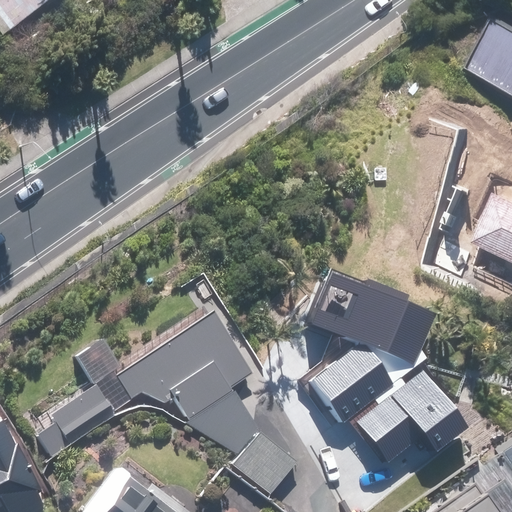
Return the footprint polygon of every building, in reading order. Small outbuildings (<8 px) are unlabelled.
[(0,0),(0,35),(43,2),(45,4),(49,0),(0,0)] [(461,73),(511,102),(511,32),(492,21),(461,73)] [(511,148),(510,148),(503,167),(511,170),(511,148)] [(471,248),(511,268),(511,208),(494,200),(471,248)] [(352,416),(386,464),(423,433),(437,452),(469,427),(424,370),(405,384),(401,379),(428,360),(422,351),(439,314),(409,301),(411,294),(370,278),(368,285),(334,271),(312,324),(360,341),(308,379),(345,422),(352,416)] [(221,392),(246,376),(243,371),(238,373),(201,317),(117,373),(102,350),(99,352),(92,343),(68,359),(88,389),(43,420),(48,426),(29,439),(45,462),(113,417),(110,413),(130,400),(169,407),(181,425),(224,397),(221,392)] [(289,465),(251,435),(226,468),(264,497),(289,465)] [(11,511),(10,509),(36,496),(10,447),(0,452),(0,511),(11,511)] [(164,511),(124,480),(126,477),(113,467),(77,511),(164,511)] [(435,511),(500,511),(480,482),(435,511)]
